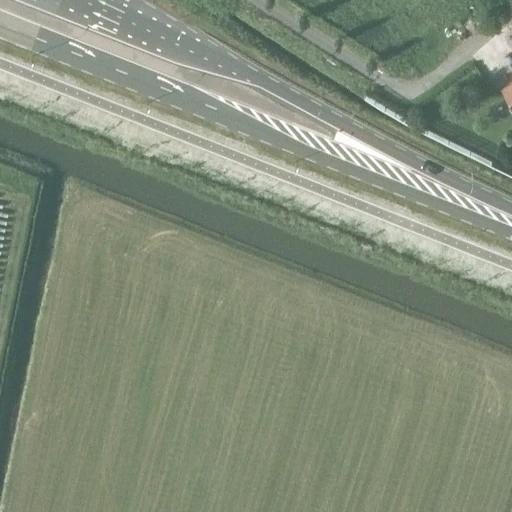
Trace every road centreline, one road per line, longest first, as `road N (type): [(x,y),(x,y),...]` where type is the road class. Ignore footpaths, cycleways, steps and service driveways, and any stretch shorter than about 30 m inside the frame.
road 1 (primary): [(0,28),(499,221)]
road 2 (primary): [(499,221),(340,126),(71,0)]
road 3 (unclassified): [(255,0),(374,76)]
